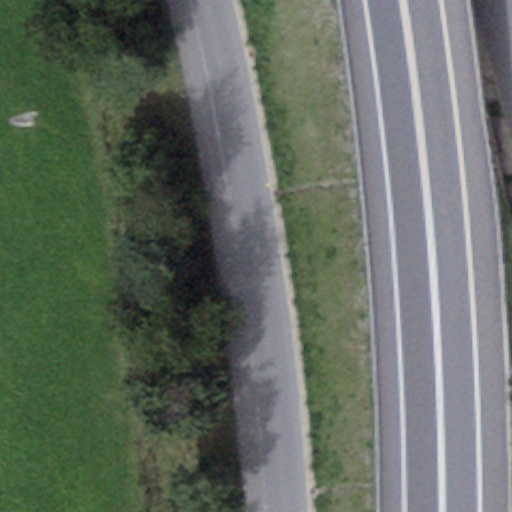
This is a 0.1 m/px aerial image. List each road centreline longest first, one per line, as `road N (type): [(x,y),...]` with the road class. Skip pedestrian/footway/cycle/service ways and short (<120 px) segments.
road 1 (primary): [(212,0),(272,306),(287,511)]
road 2 (trunk): [(400,0),(419,138),(439,511)]
